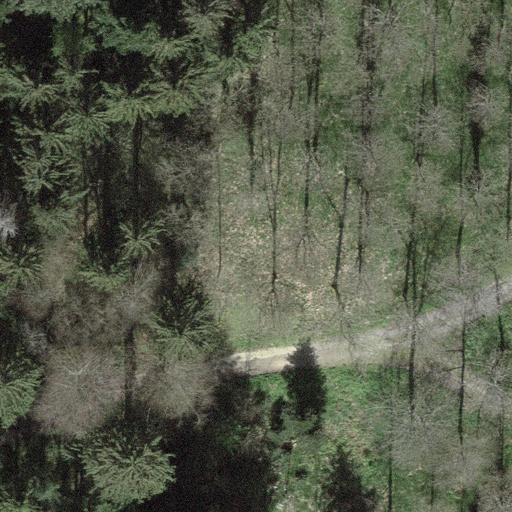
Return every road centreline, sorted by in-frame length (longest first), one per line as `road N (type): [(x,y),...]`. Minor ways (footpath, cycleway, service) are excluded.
road 1 (track): [(0,423),(74,391),(160,371),(368,342),(450,321),(511,290)]
road 2 (track): [(368,342),(511,406)]
